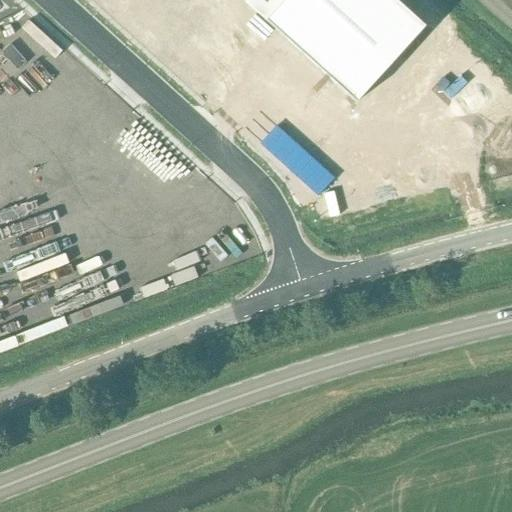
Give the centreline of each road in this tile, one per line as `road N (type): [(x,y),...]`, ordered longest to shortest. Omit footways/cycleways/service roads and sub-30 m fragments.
road 1 (primary): [(511,321),(310,372),(0,488)]
road 2 (unclassified): [(292,291),(295,265),(262,202),(45,0)]
road 3 (unclassified): [(0,407),(292,291)]
road 4 (unclassified): [(292,291),(511,222)]
